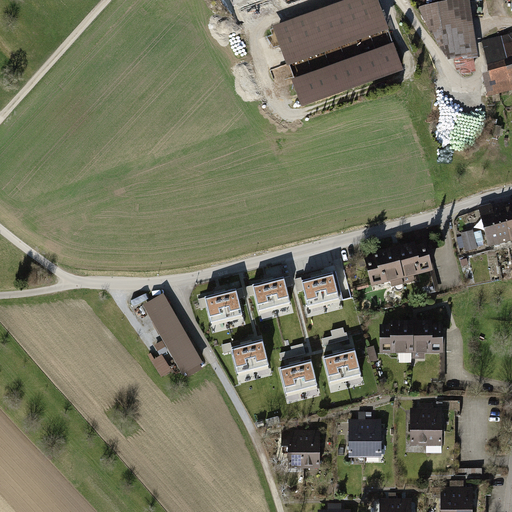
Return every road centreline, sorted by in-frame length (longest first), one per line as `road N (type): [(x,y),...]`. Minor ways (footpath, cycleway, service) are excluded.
road 1 (residential): [(511,192),(174,281)]
road 2 (track): [(71,282),(174,281),(179,305),(228,386)]
road 3 (track): [(398,0),(448,78),(468,91),(481,80),(481,28),(511,22)]
road 4 (track): [(108,0),(0,117)]
road 5 (track): [(228,386),(256,436),(280,511)]
